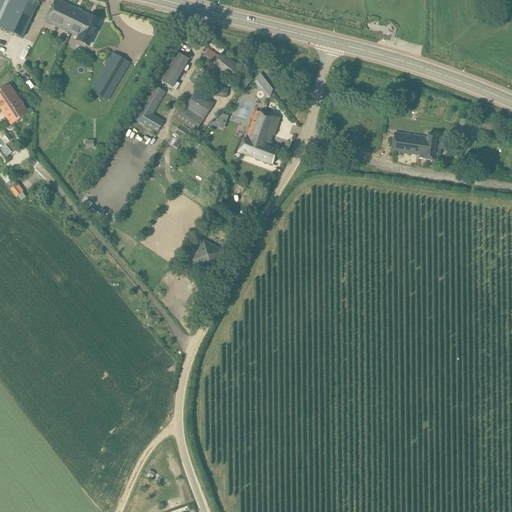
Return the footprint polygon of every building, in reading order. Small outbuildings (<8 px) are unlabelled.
[(0,0),(0,27),(23,38),(40,1),(37,0),(0,0)] [(56,1),(46,22),(71,33),(78,19),(79,19),(82,13),(56,1)] [(77,40),(89,46),(101,21),(89,15),(88,16),(82,13),(79,19),(78,19),(71,33),(79,37),(77,40)] [(0,50),(5,53),(10,44),(0,39),(0,50)] [(176,88),(190,58),(176,51),(162,82),(176,88)] [(233,82),(237,78),(244,69),(224,53),(217,61),(213,66),(233,82)] [(92,91),(107,101),(130,63),(114,54),(92,91)] [(267,82),(261,87),(270,97),(272,91),(273,90),(267,82)] [(0,113),(3,112),(12,125),(29,114),(10,85),(0,91),(0,113)] [(155,86),(135,119),(157,132),(163,123),(152,116),(165,93),(155,86)] [(228,89),(210,86),(208,95),(226,99),(228,89)] [(194,132),(196,133),(204,120),(215,104),(196,92),(186,108),(181,105),(173,118),(183,124),(194,132)] [(246,139),(244,139),(239,153),(273,165),(278,151),(271,148),(280,120),(256,111),(246,139)] [(465,142),(471,122),(461,120),(455,139),(465,142)] [(187,135),(191,138),(194,132),(183,124),(179,130),(177,129),(174,133),(179,137),(172,146),(177,149),(187,135)] [(0,158),(2,161),(16,150),(14,146),(17,143),(5,128),(0,131),(0,158)] [(419,159),(434,161),(435,155),(439,156),(441,144),(436,144),(438,135),(429,134),(428,138),(395,133),(392,152),(420,156),(419,159)] [(95,139),(86,139),(87,148),(95,148),(95,139)] [(204,242),(195,260),(212,270),(222,252),(204,242)]
